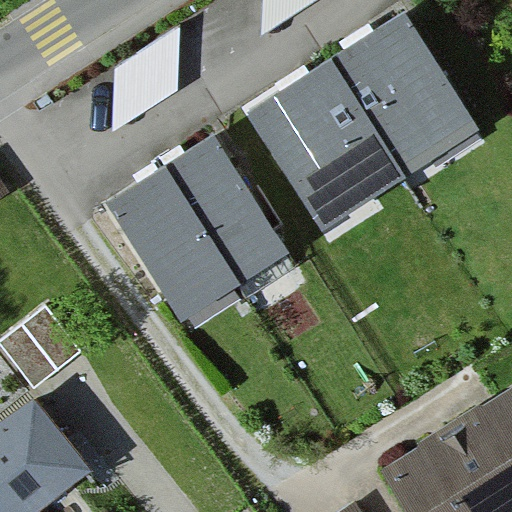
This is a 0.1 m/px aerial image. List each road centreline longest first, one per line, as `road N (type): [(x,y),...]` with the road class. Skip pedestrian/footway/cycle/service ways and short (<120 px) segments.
road 1 (residential): [(0,109),(251,466),(274,482),(295,487),(331,478),(464,397)]
road 2 (residential): [(112,0),(0,68)]
